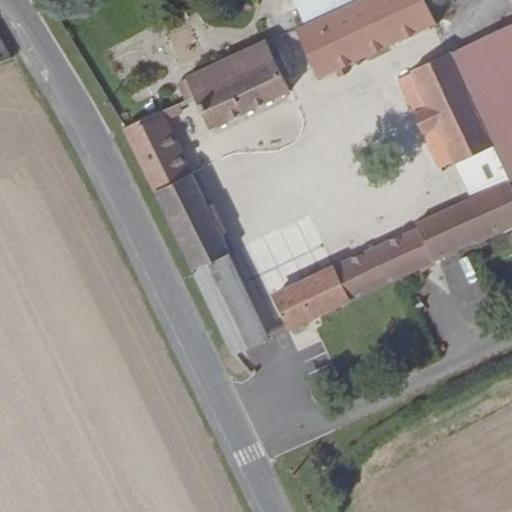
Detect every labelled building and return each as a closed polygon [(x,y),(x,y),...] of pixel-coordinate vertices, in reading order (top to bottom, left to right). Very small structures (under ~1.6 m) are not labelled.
[(369,0),(297,0),(311,27),(369,0)] [(450,3),(448,0),(369,0),(311,27),(302,31),(324,78),(440,24),(434,10),(450,3)] [(511,24),(454,53),(498,147),(511,177),(511,24)] [(0,63),(14,58),(0,33),(0,63)] [(295,92),(273,42),(182,82),(190,99),(199,95),(215,129),(295,92)] [(498,147),(454,53),(417,70),(418,74),(404,81),(420,115),(419,116),(427,135),(430,136),(444,167),(457,161),(460,165),(463,163),(498,147)] [(182,103),(164,111),(170,124),(187,115),(182,103)] [(164,111),(128,127),(159,190),(195,174),(170,124),(164,111)] [(511,177),(498,147),(463,163),(479,197),(511,181),(511,177)] [(233,253),(195,174),(159,190),(197,270),(233,253)] [(511,181),(479,197),(421,224),(424,229),(439,260),(511,225),(511,181)] [(337,270),(354,301),(439,260),(424,229),(337,270)] [(233,253),(197,270),(238,356),(246,352),(274,339),(233,253)] [(277,298),(292,331),(354,301),(337,270),(277,298)]
